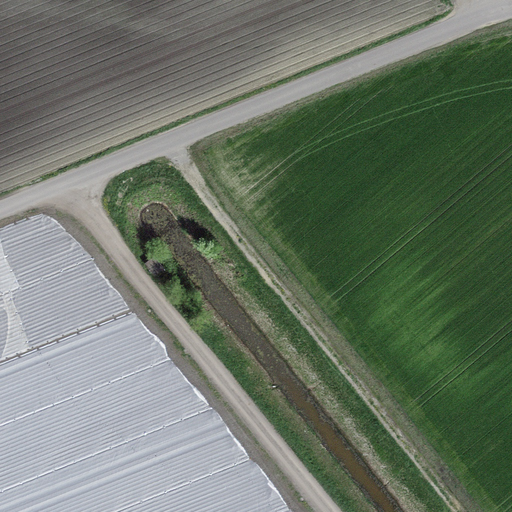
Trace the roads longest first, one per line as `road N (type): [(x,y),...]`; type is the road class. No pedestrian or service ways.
road 1 (track): [(170,139),(226,222),(458,511)]
road 2 (track): [(331,511),(65,181)]
road 3 (track): [(505,0),(170,139)]
